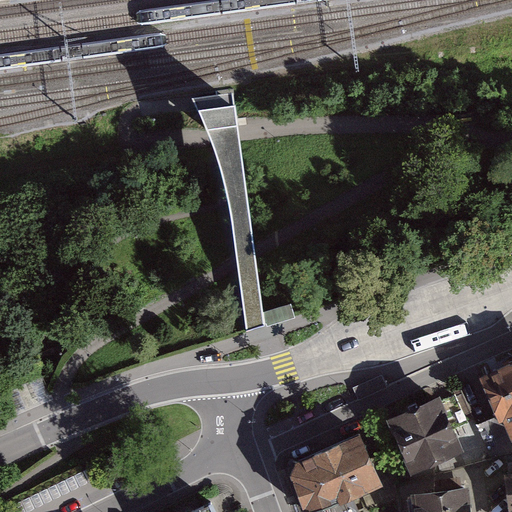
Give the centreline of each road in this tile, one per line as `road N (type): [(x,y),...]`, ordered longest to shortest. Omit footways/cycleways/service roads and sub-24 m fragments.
road 1 (tertiary): [(511,288),(285,369),(230,379)]
road 2 (tertiary): [(230,379),(146,393),(0,455)]
road 3 (residential): [(242,446),(109,511)]
road 4 (track): [(0,178),(129,144)]
